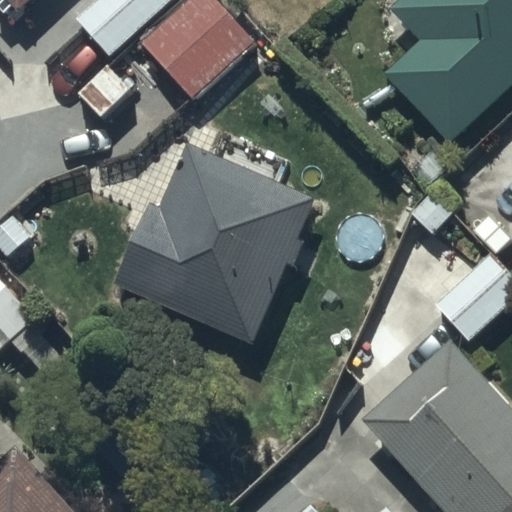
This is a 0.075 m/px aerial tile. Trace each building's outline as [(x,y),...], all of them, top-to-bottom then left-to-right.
[(0,0),(0,7),(22,31),(55,0),(0,0)] [(117,0),(80,35),(114,72),(191,0),(117,0)] [(208,0),(145,54),(197,114),(259,60),(208,0)] [(511,0),(418,0),(393,24),(423,57),(387,90),(452,162),(511,105),(511,0)] [(164,227),(155,223),(121,302),(256,360),(289,282),(297,285),(324,222),(190,165),(164,227)] [(511,318),(511,287),(494,267),(435,316),(472,355),(511,318)] [(0,368),(16,355),(25,366),(46,348),(0,293),(0,368)] [(511,511),(511,421),(456,360),(369,438),(436,511),(511,511)] [(0,511),(62,511),(19,465),(6,477),(0,470),(0,511)]
